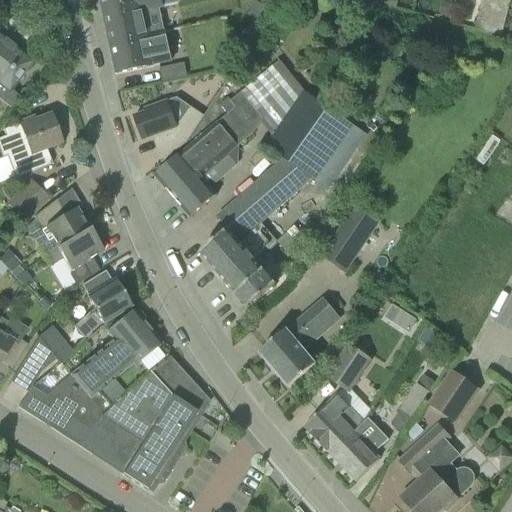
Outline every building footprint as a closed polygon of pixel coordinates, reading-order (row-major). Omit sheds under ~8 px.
[(163,8),(161,0),(100,0),(104,16),(141,8),(142,13),(159,9),(163,8)] [(482,0),(474,30),(488,34),(496,0),(482,0)] [(502,37),(511,0),(496,0),(488,34),(502,37)] [(259,17),(265,9),(257,3),(251,11),(259,17)] [(438,18),(450,21),(454,6),(442,3),(438,18)] [(141,8),(104,16),(112,50),(132,45),(131,41),(147,37),(165,33),(161,18),(159,9),(142,13),(141,8)] [(355,27),(342,17),(331,30),(344,40),(355,27)] [(165,33),(147,37),(131,41),(132,45),(112,50),(117,75),(153,68),(152,67),(171,63),(165,33)] [(0,103),(9,110),(18,99),(9,92),(31,65),(14,51),(15,49),(14,49),(13,51),(4,43),(5,41),(4,41),(3,42),(0,40),(0,103)] [(175,80),(172,67),(159,70),(162,83),(175,80)] [(310,180),(315,183),(354,128),(304,93),(264,149),(283,162),(310,180)] [(219,123),(240,147),(252,137),(263,122),(241,95),(231,103),(228,100),(220,106),(228,116),(219,123)] [(187,144),(205,118),(190,109),(181,123),(175,125),(167,103),(145,111),(146,114),(134,119),(143,141),(152,138),(162,165),(187,144)] [(46,151),(61,145),(59,140),(61,139),(57,129),(54,130),(49,117),(34,123),(32,120),(3,132),(5,138),(0,140),(0,153),(2,160),(9,157),(17,179),(52,166),(46,151)] [(240,147),(219,123),(154,177),(190,220),(216,198),(209,190),(223,177),(215,168),(240,147)] [(253,263),(277,244),(260,225),(310,180),(283,162),(218,219),(228,232),(225,234),(203,254),(203,253),(200,255),(201,256),(200,256),(202,259),(211,268),(210,269),(212,271),(213,270),(234,295),(234,296),(247,311),(248,311),(251,309),(276,288),(253,263)] [(25,223),(47,201),(31,184),(7,207),(25,223)] [(42,249),(47,257),(93,230),(90,225),(89,226),(87,222),(83,224),(75,211),(65,217),(56,202),(33,219),(35,222),(26,230),(39,251),(42,249)] [(320,258),(346,276),(381,224),(355,206),(320,258)] [(95,234),(93,230),(47,257),(53,267),(63,261),(70,273),(69,277),(75,287),(99,273),(91,260),(103,253),(94,240),(97,238),(94,234),(95,234)] [(7,252),(0,258),(0,264),(15,280),(16,278),(23,274),(18,268),(20,266),(7,252)] [(25,272),(23,274),(16,278),(23,288),(32,282),(25,272)] [(130,308),(115,283),(111,285),(105,274),(80,289),(87,300),(94,312),(89,314),(73,329),(84,341),(98,328),(130,308)] [(259,355),(289,390),(317,368),(304,353),(341,322),(337,318),(338,317),(324,301),(259,355)] [(392,306),(384,320),(408,335),(417,322),(392,306)] [(86,430),(120,398),(164,358),(160,355),(156,349),(160,346),(143,325),(144,320),(140,315),(135,314),(133,312),(108,334),(114,341),(95,358),(45,398),(31,389),(17,410),(33,420),(36,415),(61,431),(69,419),(86,430)] [(27,347),(20,343),(28,331),(11,320),(7,325),(0,320),(0,365),(1,364),(12,371),(27,347)] [(442,341),(428,330),(418,343),(433,353),(442,341)] [(38,340),(23,363),(40,374),(56,362),(38,340)] [(325,380),(349,396),(372,362),(348,345),(325,380)] [(60,366),(72,356),(65,348),(53,358),(56,362),(59,366),(60,366)] [(146,492),(152,484),(157,487),(162,486),(171,472),(178,461),(177,456),(172,452),(176,447),(186,431),(195,415),(196,415),(197,416),(205,404),(204,403),(206,400),(201,394),(167,357),(165,359),(164,358),(120,398),(86,430),(69,419),(61,431),(58,436),(83,452),(86,447),(124,472),(121,477),(146,492)] [(457,427),(481,392),(451,371),(427,406),(457,427)] [(418,386),(428,393),(433,386),(423,379),(418,386)] [(418,386),(417,386),(399,412),(411,420),(429,394),(428,393),(418,386)] [(337,398),(304,428),(310,435),(309,436),(326,453),(340,441),(343,444),(365,424),(349,408),(348,410),(337,398)] [(326,453),(356,483),(380,461),(374,455),(389,442),(368,420),(365,424),(343,444),(340,441),(326,453)] [(417,425),(406,434),(414,442),(424,433),(417,425)] [(441,511),(444,510),(446,511),(447,511),(458,503),(457,502),(473,487),(475,483),(474,478),(472,473),(468,471),(464,470),(460,471),(457,473),(451,466),(460,458),(448,444),(452,440),(440,426),(420,445),(399,463),(410,475),(412,473),(421,483),(401,499),(412,511),(441,511)]
